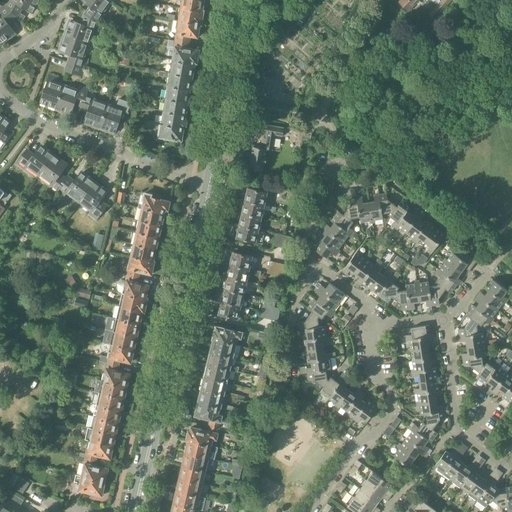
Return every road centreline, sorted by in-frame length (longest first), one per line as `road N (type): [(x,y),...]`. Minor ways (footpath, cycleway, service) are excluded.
road 1 (tertiary): [(206,187),(130,511)]
road 2 (tertiary): [(139,511),(214,188)]
road 3 (residential): [(206,187),(48,128),(0,90)]
road 4 (tertiary): [(214,188),(246,0)]
road 5 (tertiary): [(239,0),(206,187)]
road 6 (residential): [(363,441),(390,405),(372,374),(372,326)]
